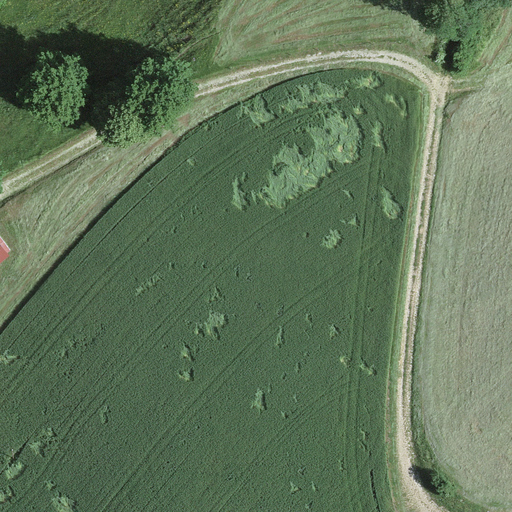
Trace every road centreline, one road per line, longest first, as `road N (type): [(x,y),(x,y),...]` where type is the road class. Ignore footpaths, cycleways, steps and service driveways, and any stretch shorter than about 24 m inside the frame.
road 1 (track): [(458,0),(408,453),(443,511)]
road 2 (track): [(444,86),(400,58),(297,63),(149,117),(0,190)]
